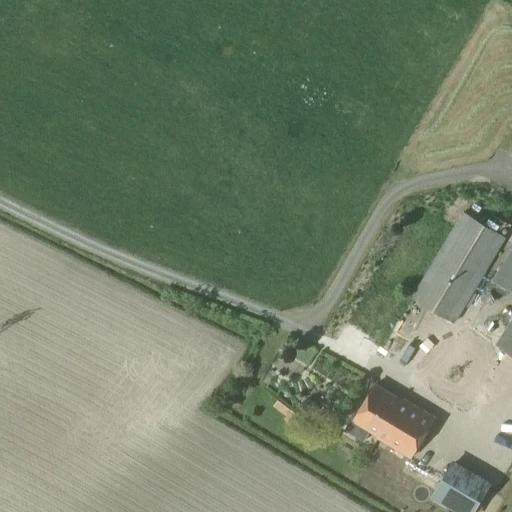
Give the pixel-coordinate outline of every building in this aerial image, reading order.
[(463,214),(411,299),(455,325),(506,240),(463,214)] [(511,256),(496,283),(508,290),(511,283),(511,256)] [(511,325),(498,347),(505,352),(498,362),(511,371),(511,325)] [(454,412),(488,346),(450,327),(433,359),(421,353),(411,373),(429,382),(423,395),(454,412)] [(492,382),(485,399),(496,403),(503,386),(492,382)] [(375,386),(347,434),(365,444),(371,434),(376,438),(376,439),(412,460),(436,419),(400,399),(399,400),(375,386)] [(438,463),(414,502),(425,509),(432,501),(451,511),(475,511),(490,486),(453,465),(450,468),(438,463)] [(359,474),(350,498),(371,506),(379,481),(359,474)]
